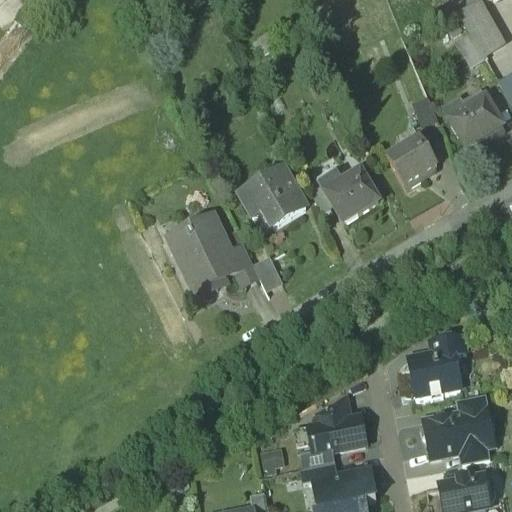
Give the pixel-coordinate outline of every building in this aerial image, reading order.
[(501,54),(477,12),(460,22),(470,40),(484,63),(501,54)] [(484,63),(470,40),(456,48),(470,71),(484,63)] [(511,78),(498,87),(510,108),(511,107),(511,78)] [(427,104),(412,110),(422,133),(437,127),(427,104)] [(485,104),(448,125),(471,164),(487,154),(482,145),(502,133),(485,104)] [(420,143),(387,163),(407,196),(425,185),(423,181),(437,173),(420,143)] [(379,207),(360,176),(340,188),(344,193),(328,203),(344,229),(379,207)] [(286,181),(252,199),(264,220),(273,237),(306,220),(286,181)] [(264,220),(252,199),(240,206),(251,227),(264,220)] [(211,220),(168,241),(198,303),(226,289),(222,281),(234,275),(237,274),(229,256),(211,220)] [(254,273),(243,250),(229,256),(237,274),(234,275),(241,289),(258,281),(254,273)] [(271,264),(254,273),(258,281),(265,295),(282,287),(271,264)] [(462,340),(429,346),(431,360),(453,356),(454,361),(466,359),(462,340)] [(431,360),(408,364),(415,402),(429,399),(429,401),(442,399),(442,397),(460,393),(454,361),(453,356),(431,360)] [(345,401),(314,419),(316,430),(349,424),(345,401)] [(483,401),(457,406),(460,418),(485,413),(483,401)] [(460,418),(422,425),(423,429),(421,432),(422,442),(426,444),(429,464),(460,458),(485,453),(482,439),(490,438),(489,436),(490,435),(493,431),(491,418),(486,415),(485,415),(485,413),(460,418)] [(316,430),(307,432),(312,458),(313,460),(330,457),(365,450),(359,422),(349,424),(316,430)] [(287,451),(264,453),(265,472),(289,470),(287,451)] [(485,453),(460,458),(462,470),(487,465),(485,453)] [(330,457),(313,460),(312,458),(302,460),(305,474),(332,469),(330,457)] [(305,474),(300,475),(302,489),(312,486),(312,485),(334,481),(332,469),(305,474)] [(334,481),(312,485),(312,486),(315,500),(322,505),(323,511),(343,511),(363,508),(375,506),(369,474),(334,481)] [(484,480),(438,489),(442,511),(489,511),(490,511),(494,503),(491,486),(484,480)] [(266,511),(264,498),(249,501),(251,511),(266,511)]
